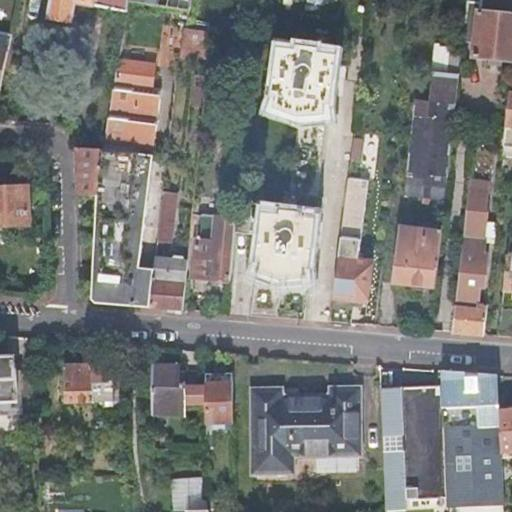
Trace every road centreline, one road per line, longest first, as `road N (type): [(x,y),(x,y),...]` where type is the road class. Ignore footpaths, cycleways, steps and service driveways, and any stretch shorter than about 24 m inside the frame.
road 1 (residential): [(70,319),(511,357)]
road 2 (residential): [(0,132),(40,130),(67,154),(70,319)]
